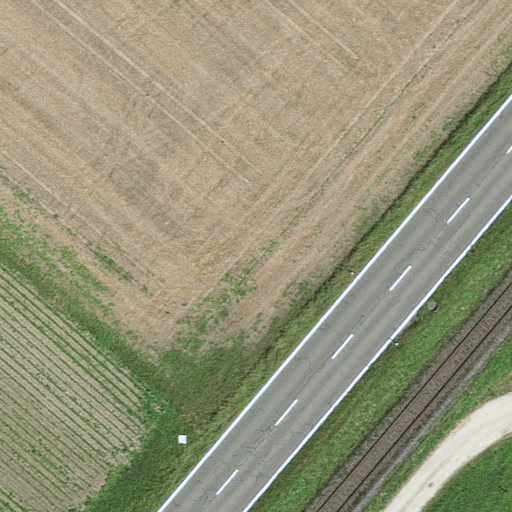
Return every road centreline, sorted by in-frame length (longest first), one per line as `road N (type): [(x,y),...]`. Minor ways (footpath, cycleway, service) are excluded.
road 1 (primary): [(202,511),(511,147)]
road 2 (track): [(511,425),(469,437),(405,511)]
